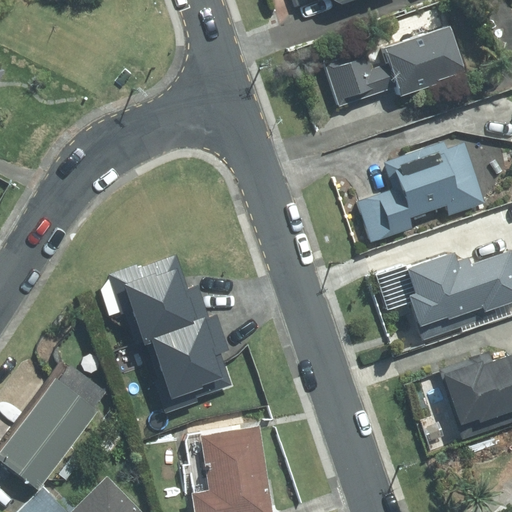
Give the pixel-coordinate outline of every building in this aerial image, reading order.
[(361,47),(321,60),(336,106),(395,87),(398,96),(464,74),(447,24),(382,45),(387,62),(368,68),(361,47)] [(442,138),(380,162),(389,187),(357,198),(371,241),(413,227),(409,216),(442,205),(446,218),(486,204),(465,140),(445,146),(442,138)] [(141,340),(165,410),(186,403),(181,389),(225,374),(217,353),(225,350),(213,315),(206,318),(195,285),(185,288),(174,256),(135,270),(133,265),(107,274),(131,343),(141,340)] [(490,350),(438,369),(461,436),(511,418),(511,349),(492,357),(490,350)] [(105,392),(68,363),(56,378),(51,375),(0,439),(0,457),(38,488),(98,412),(92,407),(105,392)] [(270,511),(257,424),(197,434),(206,489),(189,491),(192,511),(270,511)] [(144,511),(104,474),(67,511),(144,511)]
